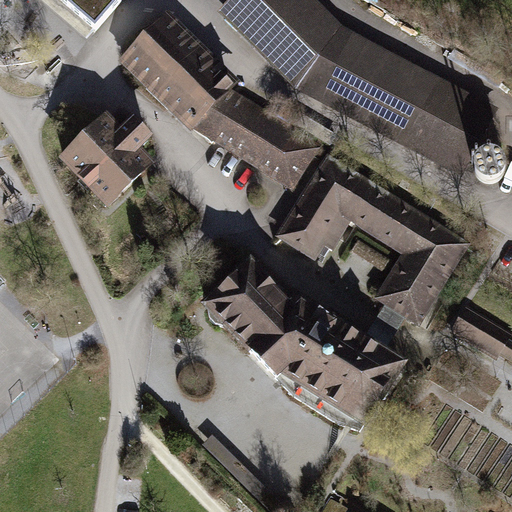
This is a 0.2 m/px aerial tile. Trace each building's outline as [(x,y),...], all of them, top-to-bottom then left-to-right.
[(120,0),(58,0),(96,32),(122,1),(120,0)] [(306,0),(241,0),(227,14),(300,88),(450,167),(455,158),(482,108),(339,33),(306,0)] [(231,89),(165,24),(128,60),(212,143),(217,138),(290,184),(311,152),(244,109),(226,94),(231,89)] [(511,116),(497,117),(482,108),(455,158),(474,167),(475,163),(477,160),(479,157),(466,150),(473,136),(491,145),(489,149),(500,154),(511,134),(511,133),(511,116)] [(120,137),(107,123),(65,164),(108,208),(149,167),(136,154),(148,142),(133,126),(120,137)] [(329,161),(281,237),(314,258),(322,245),(332,251),(351,220),(407,255),(380,300),(418,324),(466,247),(329,161)] [(224,293),(208,308),(210,309),(208,313),(209,316),(210,320),(216,326),(223,328),(225,327),(293,397),(337,425),(360,432),(402,367),(349,334),(353,327),(330,312),(326,319),(294,299),(288,305),(250,268),(234,283),(231,283),(227,284),(225,287),(224,289),(224,293)] [(469,311),(455,334),(495,358),(498,353),(511,361),(511,345),(506,341),(509,335),(469,311)]
